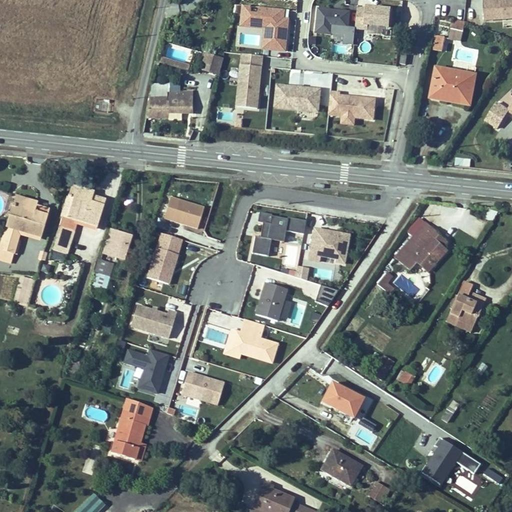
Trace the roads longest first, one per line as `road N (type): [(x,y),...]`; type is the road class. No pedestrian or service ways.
road 1 (secondary): [(394,177),(124,149)]
road 2 (residential): [(220,284),(252,196),(372,208),(390,199),(394,177)]
road 3 (unclassified): [(163,0),(124,149)]
road 4 (secondary): [(124,149),(0,136)]
